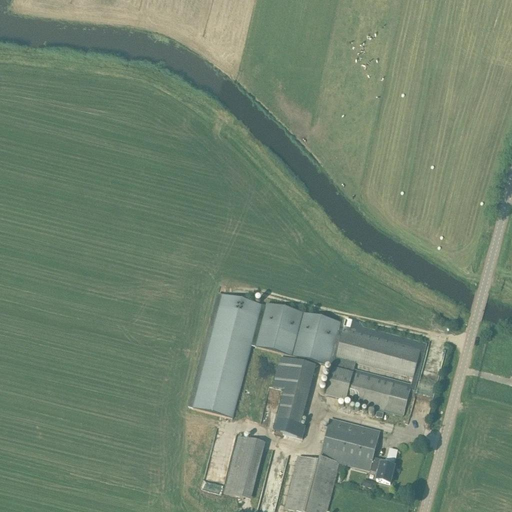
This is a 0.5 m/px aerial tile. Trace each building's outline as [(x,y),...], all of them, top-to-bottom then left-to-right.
[(340,324),(267,305),(266,307),(222,296),(222,298),(192,410),(232,421),(251,350),(252,347),(329,367),(333,370),(333,371),(326,397),(403,417),(411,389),(414,390),(426,344),(364,328),(361,324),(346,320),(343,331),(339,330),(339,327),(340,324)] [(280,360),(273,388),(285,391),(285,393),(280,412),(288,414),(286,422),(301,426),(316,369),(280,360)] [(138,418),(123,476),(219,502),(235,444),(138,418)] [(380,433),(329,420),(318,463),(298,457),(284,509),(294,511),(326,511),(337,473),(342,475),(345,466),(378,475),(376,482),(390,486),(395,468),(381,465),(381,463),(373,461),(380,433)] [(258,443),(238,437),(224,494),(243,499),(258,443)] [(363,487),(373,490),(374,483),(364,480),(363,487)]
